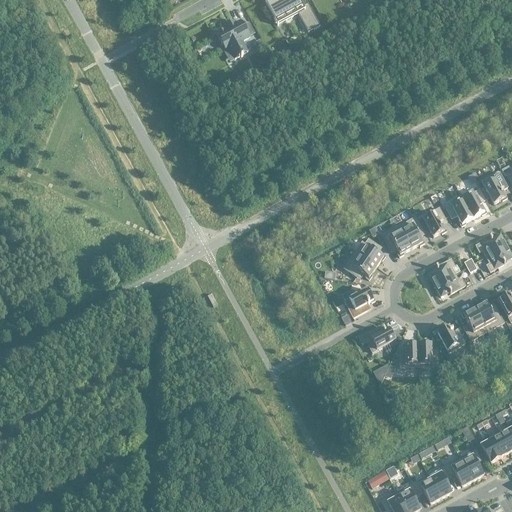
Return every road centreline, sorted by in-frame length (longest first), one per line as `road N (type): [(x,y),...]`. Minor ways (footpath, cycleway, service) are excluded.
road 1 (residential): [(511,215),(392,289),(394,308),(418,320),(511,273)]
road 2 (unclassified): [(204,250),(0,362)]
